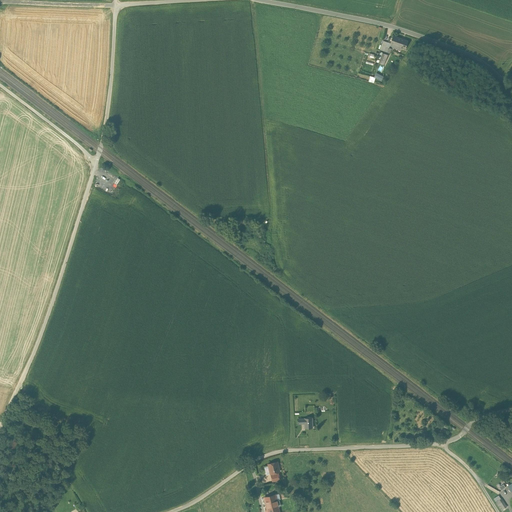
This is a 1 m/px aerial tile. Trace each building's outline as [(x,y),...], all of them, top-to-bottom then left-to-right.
[(408,41),(393,36),(390,43),(394,45),(398,46),(405,49),(408,41)] [(386,45),(386,47),(382,46),(380,52),(388,54),(390,47),(386,45)] [(383,80),(384,75),(376,73),(375,77),(370,76),(369,81),(374,82),(375,78),(383,80)] [(277,462),(268,464),(269,469),(270,474),(279,472),(277,462)] [(278,473),(271,475),(273,482),(280,480),(278,473)] [(275,495),(264,497),(267,511),(279,511),(280,511),(279,508),(278,505),(277,500),(275,495)] [(505,508),(499,500),(497,501),(496,502),(501,510),(505,508)]
